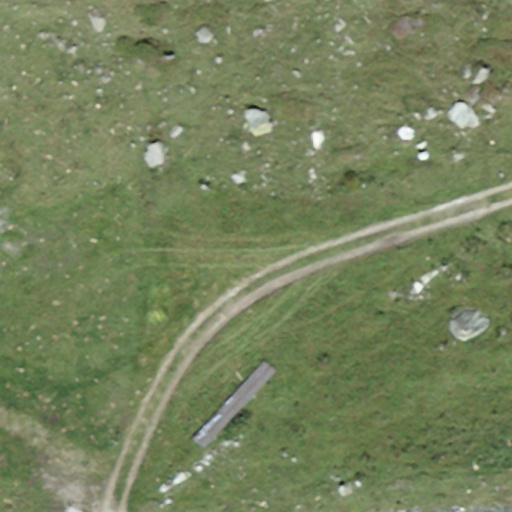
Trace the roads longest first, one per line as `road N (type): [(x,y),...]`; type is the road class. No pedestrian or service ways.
road 1 (track): [(511,198),(335,253),(238,303),(176,366),(120,484),(116,511)]
road 2 (track): [(120,484),(0,418)]
